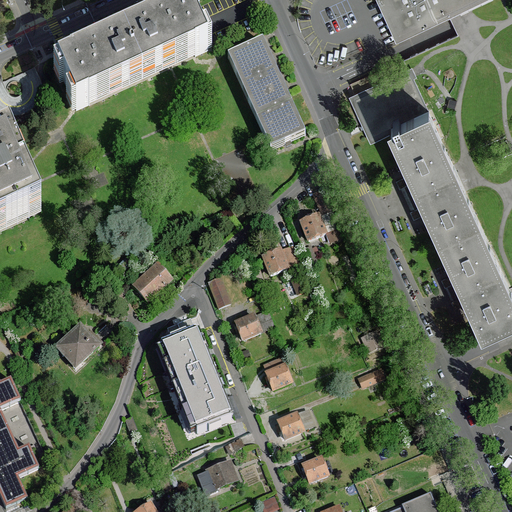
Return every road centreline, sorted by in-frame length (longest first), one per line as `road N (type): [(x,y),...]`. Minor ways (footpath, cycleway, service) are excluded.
road 1 (residential): [(197,281),(147,329),(105,441),(39,511)]
road 2 (residential): [(197,281),(289,511)]
road 3 (residential): [(436,367),(336,148)]
road 4 (residential): [(336,148),(197,281)]
road 5 (residential): [(336,148),(273,0)]
road 6 (residential): [(502,511),(436,367)]
